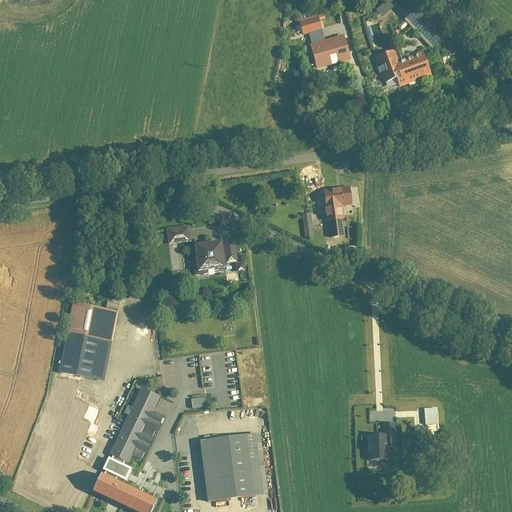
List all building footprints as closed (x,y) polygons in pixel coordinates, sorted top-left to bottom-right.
[(420,0),(401,0),(393,8),(435,52),(453,35),(420,0)] [(313,53),(320,74),(352,63),(345,42),(313,53)] [(376,60),(386,94),(435,80),(428,57),(406,64),(402,52),(376,60)] [(354,208),(352,191),(325,194),(331,241),(347,239),(343,210),(354,208)] [(303,218),(306,241),(317,239),(314,216),(303,218)] [(170,231),(172,247),(192,245),(190,229),(170,231)] [(237,265),(236,245),(198,248),(200,277),(227,275),(227,265),(237,265)] [(359,250),(343,250),(343,261),(359,262),(359,250)] [(76,307),(64,376),(108,384),(121,315),(76,307)] [(69,395),(72,381),(62,379),(58,393),(69,395)] [(127,470),(135,452),(147,457),(154,441),(143,436),(146,430),(159,435),(165,419),(154,414),(160,400),(143,392),(111,461),(107,459),(102,471),(126,483),(132,471),(127,470)] [(45,466),(41,476),(54,482),(59,472),(75,479),(85,458),(72,452),(80,434),(91,439),(103,412),(74,399),(73,401),(57,394),(39,434),(54,441),(43,465),(45,466)] [(385,461),(384,436),(364,438),(366,462),(385,461)] [(196,447),(203,507),(259,500),(252,441),(196,447)] [(101,476),(92,494),(129,511),(151,511),(156,503),(101,476)]
